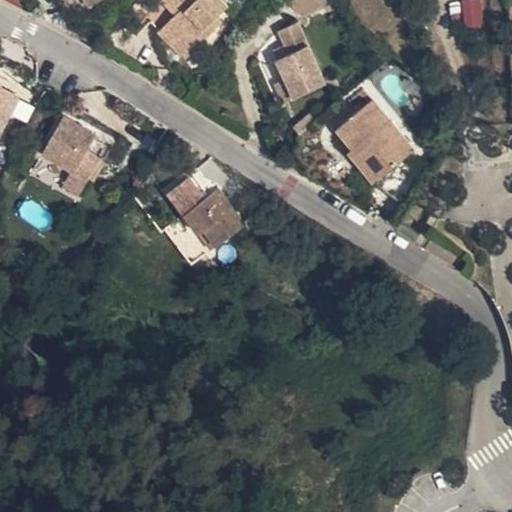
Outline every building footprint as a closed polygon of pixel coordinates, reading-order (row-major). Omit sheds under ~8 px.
[(86,0),(93,9),(105,0),(86,0)] [(166,0),(150,17),(194,59),(227,27),(221,20),(235,5),(232,0),(166,0)] [(328,0),(291,0),(314,19),(328,0)] [(482,27),(482,0),(462,0),(463,27),(482,27)] [(288,80),(295,96),(330,82),(303,21),(283,27),(286,39),(290,51),(280,57),(288,80)] [(290,51),(286,39),(276,43),(280,57),(290,51)] [(280,102),(295,96),(288,80),(271,85),(280,102)] [(0,135),(5,137),(22,99),(0,88),(0,135)] [(417,149),(374,99),(340,129),(364,156),(358,161),(376,183),(378,180),(417,149)] [(70,116),(46,153),(75,172),(80,167),(94,176),(106,159),(89,149),(100,135),(70,116)] [(189,218),(210,202),(194,181),(173,197),(189,218)] [(189,218),(204,238),(209,233),(220,247),(249,226),(223,193),(210,202),(189,218)]
